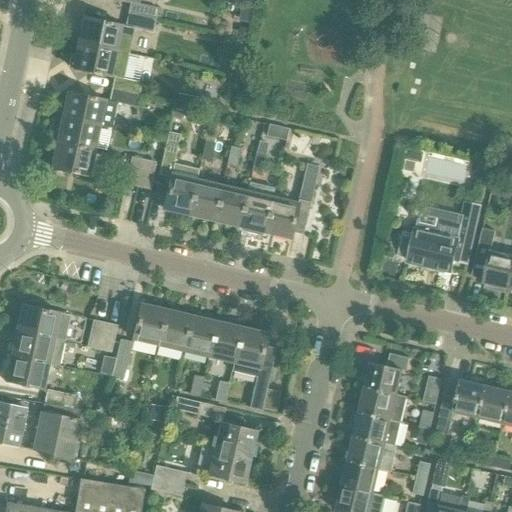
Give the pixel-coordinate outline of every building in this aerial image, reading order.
[(127,15),(154,21),(157,9),(139,5),(130,3),(127,15)] [(83,18),(77,43),(127,54),(132,29),(152,33),(154,21),(127,15),(127,16),(128,16),(126,26),(125,26),(125,27),(83,18)] [(248,31),(240,30),(238,39),(247,41),(248,31)] [(243,44),(231,42),(229,51),(246,54),(247,50),(243,44)] [(111,89),(111,90),(138,96),(141,84),(120,79),(121,72),(123,73),(127,54),(77,43),(75,55),(71,54),(68,67),(72,67),(72,69),(114,78),(113,79),(114,79),(112,89),(111,89)] [(67,93),(61,118),(99,127),(99,126),(111,129),(112,125),(111,125),(115,107),(116,107),(116,104),(136,108),(138,96),(111,90),(111,91),(112,91),(109,101),(109,102),(67,93)] [(61,118),(56,143),(94,151),(99,127),(61,118)] [(162,209),(187,214),(195,181),(198,170),(173,164),(180,136),(168,133),(160,169),(171,171),(162,209)] [(201,160),(210,162),(215,144),(205,141),(201,160)] [(94,151),(56,143),(50,169),(88,177),(94,151)] [(226,166),(236,168),(240,149),(230,147),(226,166)] [(251,172),(261,174),(265,155),(256,153),(251,172)] [(136,187),(137,188),(143,160),(131,158),(125,185),(126,185),(136,187)] [(143,160),(137,188),(138,188),(138,187),(148,189),(147,190),(149,190),(155,163),(143,160)] [(271,199),(264,232),(290,238),(291,232),(302,235),(318,168),(306,165),(297,205),(271,199)] [(187,214),(213,220),(221,187),(195,181),(187,214)] [(248,183),(246,193),(238,226),(264,232),(271,199),(274,189),(248,183)] [(213,220),(238,226),(246,193),(221,187),(213,220)] [(479,206),(478,206),(466,203),(457,240),(415,230),(408,261),(427,266),(427,265),(437,267),(437,268),(451,272),(453,260),(466,263),(479,206)] [(483,283),(506,289),(511,262),(511,255),(491,251),(495,231),(482,229),(471,276),(484,279),(483,283)] [(21,305),(15,332),(53,340),(59,314),(21,305)] [(132,339),(157,345),(164,312),(163,311),(163,312),(156,310),(140,306),(132,339)] [(157,345),(182,351),(190,317),(189,317),(189,318),(181,316),(164,312),(157,345)] [(182,351),(208,357),(215,323),(214,323),(207,322),(207,321),(190,317),(182,351)] [(86,348),(99,351),(104,323),(103,323),(103,324),(93,322),(93,321),(92,321),(86,348)] [(104,323),(99,351),(110,353),(116,326),(115,326),(105,324),(105,323),(104,323)] [(208,357),(233,363),(234,363),(241,329),(239,329),(232,328),(232,327),(215,323),(208,357)] [(234,363),(233,363),(231,372),(256,378),(248,408),(261,411),(275,349),(264,347),(267,335),(264,335),(257,334),(257,333),(241,329),(234,363)] [(15,332),(10,357),(48,365),(58,367),(64,342),(53,340),(15,332)] [(111,376),(123,379),(131,343),(120,341),(111,376)] [(48,365),(10,357),(4,382),(43,390),(48,365)] [(370,363),(364,388),(396,396),(397,395),(402,371),(370,363)] [(189,395),(199,397),(203,378),(193,376),(189,395)] [(423,401),(436,404),(441,380),(429,377),(423,401)] [(453,412),(479,418),(486,386),(460,380),(456,398),(444,395),(438,420),(451,423),(453,412)] [(214,401),(224,403),(228,384),(219,382),(214,401)] [(479,418),(503,424),(510,392),(486,386),(479,418)] [(364,388),(359,413),(401,423),(406,398),(397,395),(396,396),(364,388)] [(44,402),(71,408),(74,396),(47,390),(44,402)] [(503,424),(511,426),(511,392),(510,392),(503,424)] [(172,410),(197,416),(200,403),(175,398),(172,410)] [(0,444),(17,448),(25,409),(0,403),(0,444)] [(64,418),(66,408),(42,404),(40,412),(32,451),(54,455),(54,454),(68,457),(68,458),(71,459),(80,421),(64,418)] [(147,420),(164,423),(167,408),(150,405),(147,420)] [(423,411),(419,427),(430,429),(433,413),(423,411)] [(359,413),(353,437),(395,446),(401,423),(359,413)] [(219,424),(213,449),(213,450),(249,458),(255,434),(256,434),(256,432),(223,425),(224,422),(223,422),(222,424),(219,424)] [(430,429),(419,427),(416,443),(426,445),(430,429)] [(353,437),(348,461),(380,468),(379,470),(391,472),(397,447),(395,446),(353,437)] [(213,450),(213,449),(201,447),(195,473),(210,476),(210,478),(211,478),(211,476),(244,484),(244,483),(244,482),(249,458),(213,450)] [(477,463),(493,467),(495,457),(479,453),(477,463)] [(495,457),(493,467),(508,471),(511,460),(495,457)] [(348,461),(342,485),(374,492),(379,470),(380,468),(348,461)] [(420,462),(416,478),(427,480),(430,464),(420,462)] [(155,466),(152,478),(183,485),(186,473),(155,466)] [(183,485),(152,478),(149,490),(180,497),(183,485)] [(427,480),(416,478),(413,494),(423,496),(427,480)] [(139,511),(143,490),(80,479),(80,481),(75,511),(139,511)] [(374,492),(342,485),(336,511),(337,511),(381,511),(382,511),(370,508),(374,492)] [(462,511),(463,511),(467,511),(470,497),(462,496),(462,498),(442,493),(443,491),(431,488),(425,511),(462,511)] [(462,511),(491,511),(493,503),(486,501),(483,511),(463,511),(462,511)] [(405,511),(419,511),(421,505),(408,502),(405,511)]
